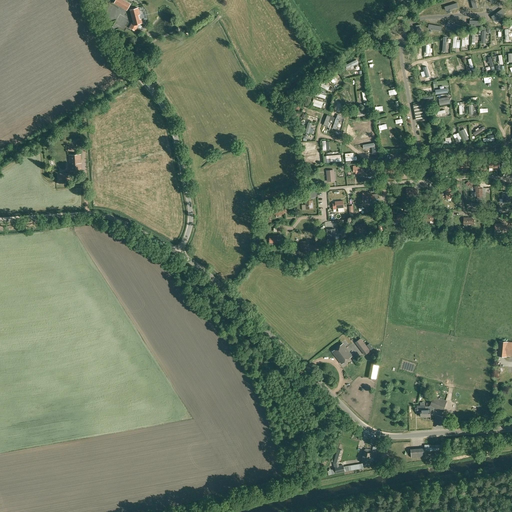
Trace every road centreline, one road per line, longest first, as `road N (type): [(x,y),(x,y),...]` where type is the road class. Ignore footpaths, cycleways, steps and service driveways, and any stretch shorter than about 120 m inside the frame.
road 1 (unclassified): [(511,429),(377,434),(178,253)]
road 2 (track): [(222,511),(329,480),(511,447)]
road 3 (unclassified): [(178,253),(191,218),(172,126),(106,34),(93,0)]
road 4 (unclassified): [(178,253),(106,216),(0,221)]
